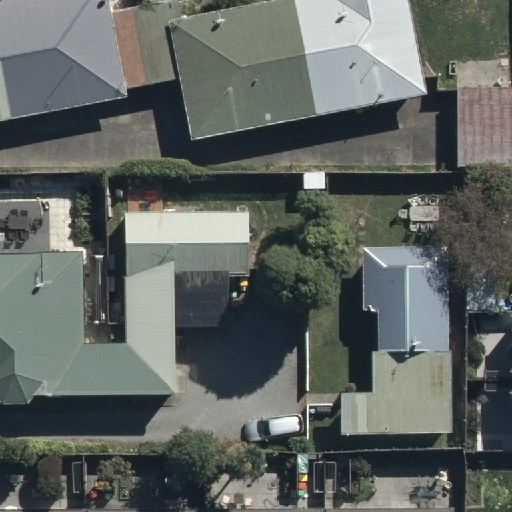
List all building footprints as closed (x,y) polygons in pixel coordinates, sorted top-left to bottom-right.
[(192,141),(427,95),(408,0),(292,0),(202,18),(198,0),(188,0),(114,15),(111,0),(0,0),(0,120),(181,85),(192,141)] [(511,88),(457,90),(460,176),(511,174),(511,88)] [(246,273),(247,213),(128,212),(126,347),(82,346),(83,255),(0,253),(0,398),(173,393),(175,272),(246,273)] [(450,435),(450,246),(366,246),(366,312),(381,312),(381,356),(375,356),(375,397),(344,397),(344,436),(450,435)] [(498,264),(468,263),(468,311),(511,311),(511,294),(497,294),(498,264)]
